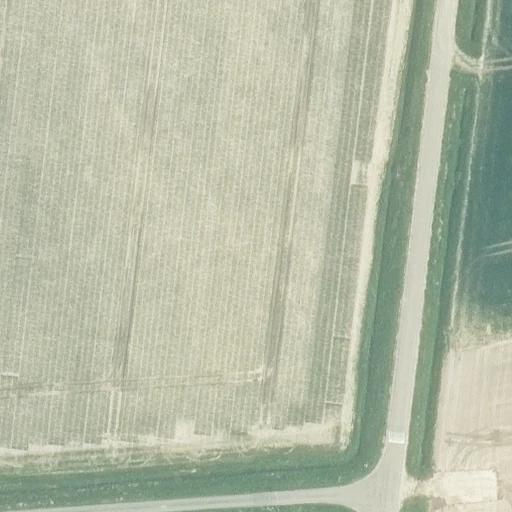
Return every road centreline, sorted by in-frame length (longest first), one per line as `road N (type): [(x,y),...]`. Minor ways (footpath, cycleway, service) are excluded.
road 1 (unclassified): [(388,497),(447,0)]
road 2 (unclassified): [(137,511),(388,497)]
